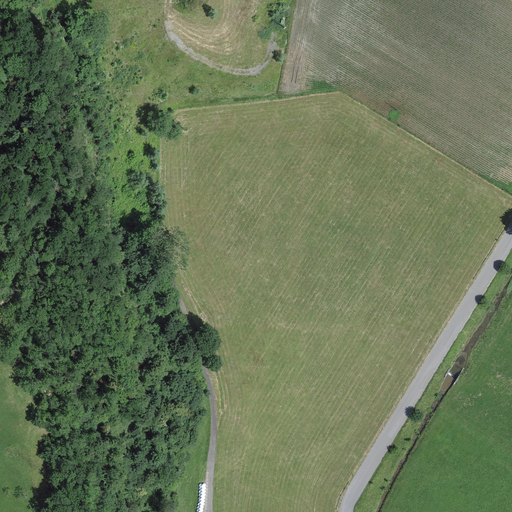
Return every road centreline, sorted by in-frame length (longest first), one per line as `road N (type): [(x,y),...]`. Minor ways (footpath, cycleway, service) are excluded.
road 1 (unclassified): [(349,511),(511,239)]
road 2 (track): [(212,511),(212,385),(169,261)]
road 3 (track): [(170,0),(175,42),(216,68),(264,66),(277,29)]
